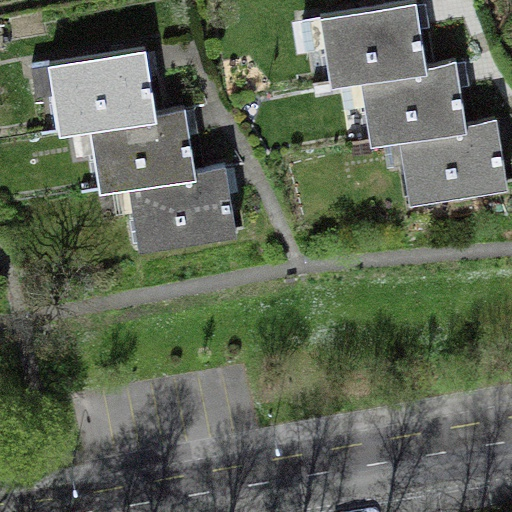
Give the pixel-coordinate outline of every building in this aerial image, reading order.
[(415,0),(410,0),(321,15),(332,81),(362,76),(361,74),(426,64),(425,62),(415,0)] [(144,47),(50,62),(61,128),(91,124),(91,122),(155,112),(155,110),(144,47)] [(455,58),(425,62),(426,64),(361,74),(362,76),(372,140),(402,135),(401,133),(466,122),(465,121),(455,58)] [(184,105),(155,110),(155,112),(91,122),(91,124),(101,187),(131,182),(131,180),(195,170),(195,168),(184,105)] [(495,116),(465,121),(466,122),(401,133),(402,135),(412,198),(506,182),(495,116)] [(224,164),(195,168),(195,170),(131,180),(131,182),(141,245),(235,230),(224,164)]
